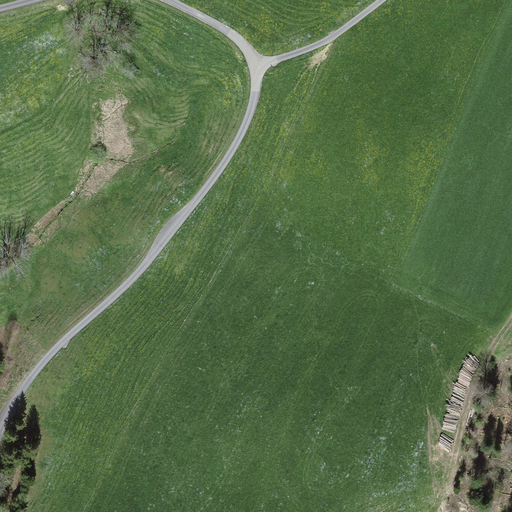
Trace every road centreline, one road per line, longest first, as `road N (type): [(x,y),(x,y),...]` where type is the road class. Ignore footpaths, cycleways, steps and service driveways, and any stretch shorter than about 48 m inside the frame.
road 1 (track): [(0,431),(33,373),(140,270),(222,162),(254,100),(259,61)]
road 2 (track): [(511,318),(470,393),(438,511)]
road 3 (track): [(381,0),(333,36),(259,61)]
